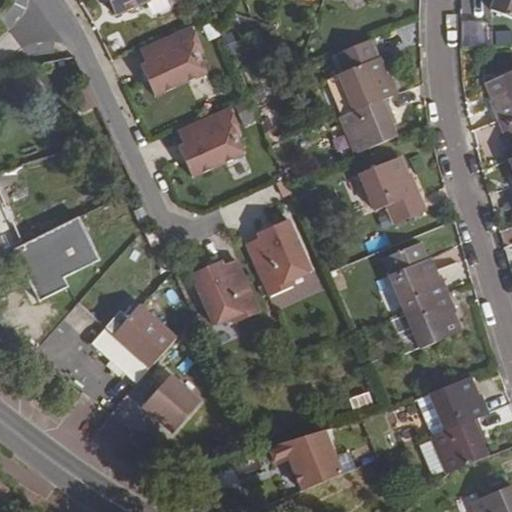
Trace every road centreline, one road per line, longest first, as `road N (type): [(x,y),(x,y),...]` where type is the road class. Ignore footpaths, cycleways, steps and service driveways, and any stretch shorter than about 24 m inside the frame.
road 1 (residential): [(41,0),(171,230),(201,240),(264,205)]
road 2 (residential): [(444,0),(441,104),(511,340)]
road 3 (secondary): [(133,511),(0,416)]
